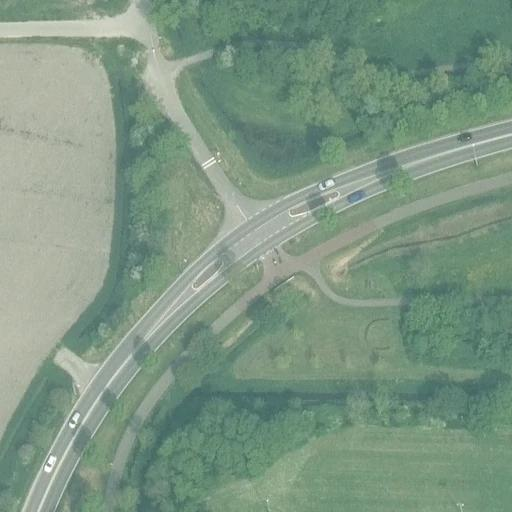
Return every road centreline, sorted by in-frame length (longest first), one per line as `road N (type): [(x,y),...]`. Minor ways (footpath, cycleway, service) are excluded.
road 1 (secondary): [(39,511),(78,428),(123,363),(255,237)]
road 2 (secondary): [(255,237),(420,165),(511,137)]
road 3 (residential): [(255,237),(168,103),(142,0)]
